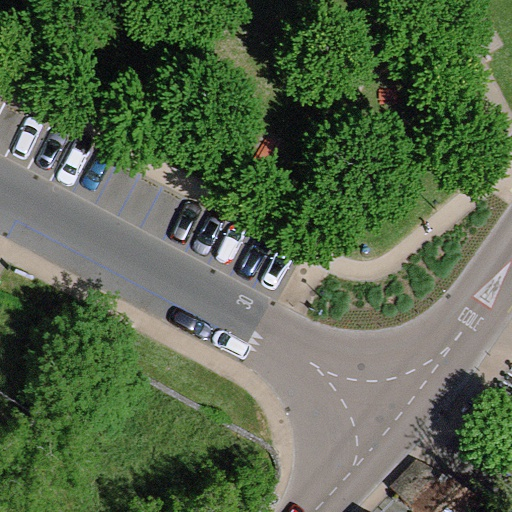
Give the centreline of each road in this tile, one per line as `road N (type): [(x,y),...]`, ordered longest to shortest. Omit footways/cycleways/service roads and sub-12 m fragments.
road 1 (residential): [(0,194),(403,408)]
road 2 (tertiary): [(403,408),(511,257)]
road 3 (tertiary): [(312,511),(403,408)]
